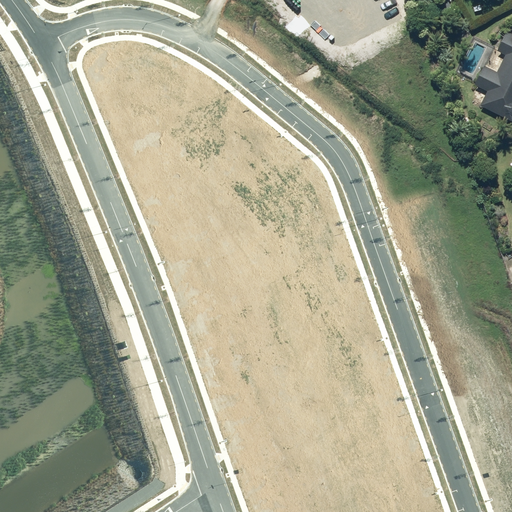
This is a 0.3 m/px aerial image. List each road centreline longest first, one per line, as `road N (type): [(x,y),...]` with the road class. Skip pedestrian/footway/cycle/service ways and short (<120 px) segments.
road 1 (residential): [(469,511),(348,174),(329,142),(181,33),(147,21),(102,19),(42,42)]
road 2 (residential): [(42,42),(214,490)]
